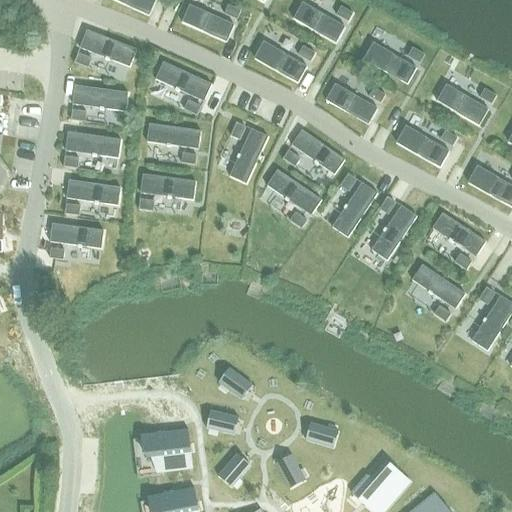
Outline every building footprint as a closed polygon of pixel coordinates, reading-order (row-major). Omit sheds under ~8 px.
[(111,0),(148,17),(155,0),(111,0)] [(344,28),(302,4),(292,20),(335,44),(344,28)] [(234,26),(189,6),(181,24),(226,43),(234,26)] [(236,20),(240,11),(228,6),(224,15),(236,20)] [(347,23),(352,14),(340,8),(335,16),(347,23)] [(136,51),(86,32),(79,49),(105,59),(104,60),(108,62),(108,61),(129,69),(136,51)] [(306,68),(263,43),(254,60),(297,84),(306,68)] [(416,69),(372,45),(363,61),(406,86),(416,69)] [(314,54),(302,47),(297,56),(309,63),(314,54)] [(419,64),(424,56),(412,49),(407,57),(419,64)] [(88,69),(91,60),(78,55),(75,64),(88,69)] [(211,86),(162,64),(155,81),(175,90),(174,91),(178,93),(178,92),(203,103),(211,86)] [(377,110),(335,85),(325,101),(367,126),(377,110)] [(488,111),(445,86),(436,102),(478,127),(488,111)] [(125,113),(127,94),(74,87),(72,106),(99,109),(99,111),(103,111),(103,110),(125,113)] [(380,104),(385,96),(373,89),(368,97),(380,104)] [(491,105),(496,97),(484,90),(479,99),(491,105)] [(200,108),(188,102),(184,111),(196,117),(200,108)] [(85,123),(86,113),(72,111),(71,121),(85,123)] [(198,151),(200,133),(149,125),(146,143),(166,146),(166,148),(169,148),(170,147),(198,151)] [(239,141),(245,129),(236,125),(230,137),(239,141)] [(448,152),(405,128),(396,144),(439,169),(448,152)] [(245,185),(267,138),(251,130),(239,156),(238,155),(236,159),(237,160),(229,178),(245,185)] [(334,176),(344,161),(301,132),(291,147),(314,163),(313,164),(316,166),(317,165),(334,176)] [(444,132),(440,140),(452,147),(456,139),(444,132)] [(118,160),(120,141),(67,133),(65,152),(92,156),(92,157),(95,158),(95,157),(118,160)] [(0,140),(0,201),(7,196),(12,178),(0,161),(3,141),(0,140)] [(294,168),(300,160),(288,152),(283,160),(294,168)] [(194,166),(196,157),(182,155),(181,164),(194,166)] [(77,169),(78,160),(65,158),(63,167),(77,169)] [(511,206),(511,187),(477,168),(468,184),(511,208),(511,206)] [(321,201),(277,171),(266,187),(285,200),(284,201),(287,203),(288,202),(310,217),(321,201)] [(192,202),(195,183),(142,176),(140,194),(167,198),(166,199),(170,200),(170,199),(192,202)] [(348,193),(356,182),(347,176),(340,188),(348,193)] [(117,207),(120,189),(68,182),(65,200),(93,204),(93,205),(97,206),(97,204),(117,207)] [(347,239),(377,195),(361,184),(346,207),(345,206),(343,209),(344,210),(331,229),(347,239)] [(387,216),(395,205),(387,199),(379,211),(387,216)] [(152,212),(153,202),(140,201),(138,210),(152,212)] [(78,217),(80,207),(66,205),(65,215),(78,217)] [(386,262),(416,218),(400,207),(385,230),(384,229),(382,232),(383,233),(371,252),(386,262)] [(301,230),(306,221),(295,214),(289,222),(301,230)] [(485,243),(442,214),(431,230),(448,241),(447,242),(450,244),(451,243),(475,258),(485,243)] [(101,250),(103,232),(52,225),(49,243),(77,247),(77,248),(81,249),(81,248),(101,250)] [(63,261),(64,251),(50,250),(49,259),(63,261)] [(471,263),(459,255),(454,264),(465,271),(471,263)] [(464,295),(421,266),(411,281),(428,293),(427,294),(430,296),(431,295),(454,311),(464,295)] [(487,306),(494,295),(486,289),(478,301),(487,306)] [(487,352),(511,312),(511,305),(500,297),(485,320),(484,319),(482,323),(483,323),(471,342),(487,352)] [(450,315),(439,307),(433,316),(445,323),(450,315)] [(227,369),(217,382),(237,397),(247,383),(227,369)] [(208,411),(205,428),(228,433),(232,416),(208,411)] [(315,425),(310,442),(333,448),(338,432),(315,425)] [(185,430),(141,435),(144,455),(156,453),(158,471),(189,468),(185,430)] [(233,459),(217,477),(230,489),(246,470),(233,459)] [(292,462),(277,470),(289,491),(304,483),(292,462)] [(366,475),(349,494),(370,511),(381,511),(408,481),(388,464),(374,481),(366,475)] [(196,511),(191,488),(148,497),(151,511),(196,511)] [(447,511),(433,494),(410,511),(447,511)]
